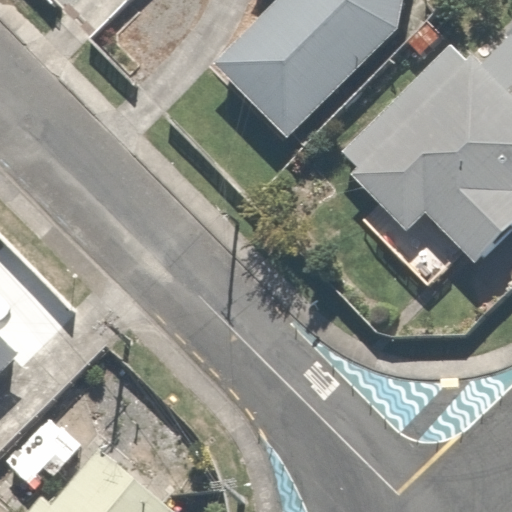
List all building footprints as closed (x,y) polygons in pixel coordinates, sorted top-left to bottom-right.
[(410,36),(416,0),(300,0),(224,81),(301,152),(410,36)] [(511,94),(466,48),(345,166),(414,237),(439,213),(491,267),(511,247),(511,94)] [(0,396),(34,364),(0,329),(0,396)] [(86,449),(55,417),(2,470),(33,501),(86,449)] [(181,511),(114,454),(63,511),(181,511)] [(0,511),(9,511),(0,501),(0,511)]
